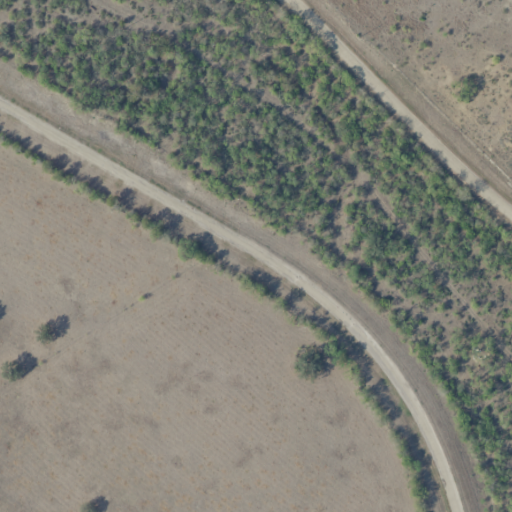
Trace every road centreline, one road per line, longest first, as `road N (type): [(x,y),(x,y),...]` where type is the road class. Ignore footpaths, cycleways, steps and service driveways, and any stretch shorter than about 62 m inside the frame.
road 1 (tertiary): [(457,511),(406,394),(339,313),(294,276),(0,103)]
road 2 (tertiary): [(511,216),(291,0)]
